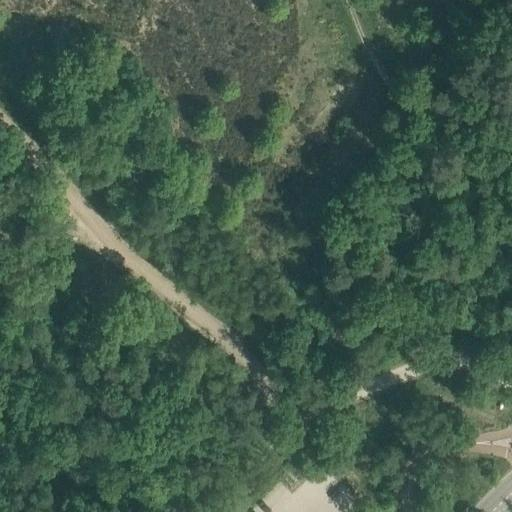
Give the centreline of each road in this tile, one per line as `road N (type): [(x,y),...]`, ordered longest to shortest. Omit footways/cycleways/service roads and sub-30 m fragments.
road 1 (track): [(385,511),(308,418),(152,280)]
road 2 (track): [(0,102),(152,280)]
road 3 (unclassified): [(511,382),(445,357),(322,406)]
